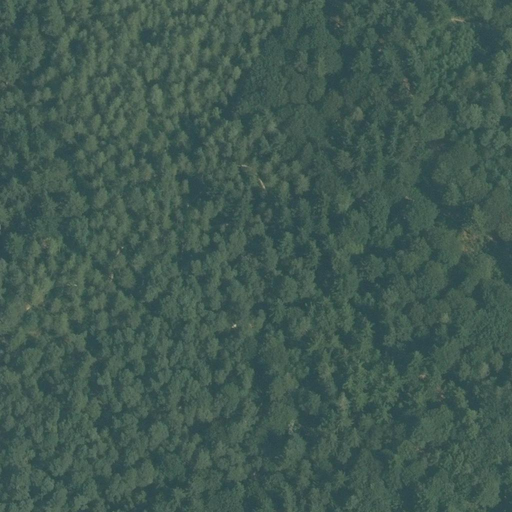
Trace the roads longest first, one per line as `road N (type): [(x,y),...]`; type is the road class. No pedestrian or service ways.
road 1 (track): [(297,0),(219,129),(0,266)]
road 2 (track): [(511,254),(447,180),(335,0)]
road 3 (track): [(511,24),(358,0)]
